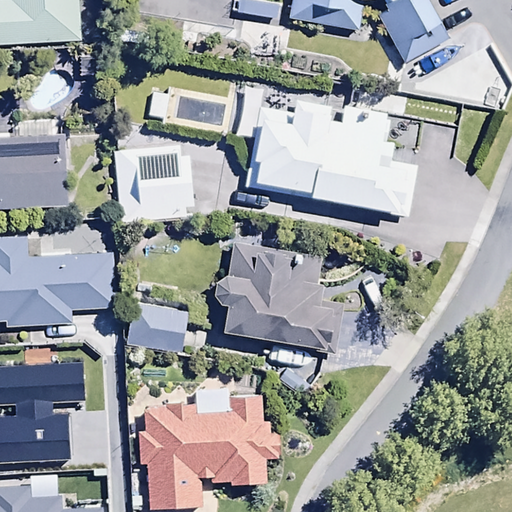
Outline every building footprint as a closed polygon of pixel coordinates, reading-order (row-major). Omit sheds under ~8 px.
[(0,49),(83,44),(80,0),(12,0),(13,4),(0,4),(0,49)] [(292,0),(289,23),(365,36),(365,9),(391,3),(396,0),(292,0)] [(453,39),(429,0),(412,0),(380,20),(409,67),(453,39)] [(152,98),(149,120),(164,123),(163,129),(220,139),(226,101),(168,91),(166,100),(152,98)] [(298,105),(295,120),(261,112),(244,192),(406,225),(416,172),(397,169),(401,150),(388,147),(393,121),(346,112),(343,130),(333,128),(336,113),(298,105)] [(69,129),(0,132),(0,205),(73,202),(69,129)] [(180,150),(138,154),(143,213),(195,208),(191,161),(181,161),(180,150)] [(221,290),(220,303),(231,316),(228,342),(338,356),(344,316),(322,313),(325,292),(317,291),(321,263),(237,252),(231,282),(221,290)] [(128,350),(183,356),(187,318),(133,311),(128,350)] [(148,471),(151,511),(202,511),(201,486),(213,486),(213,490),(233,489),(234,493),(266,491),(265,468),(280,467),(278,439),(271,439),(270,426),(265,426),(263,401),(230,403),(232,419),(199,421),(198,410),(144,413),(145,439),(140,439),(142,471),(148,471)]
